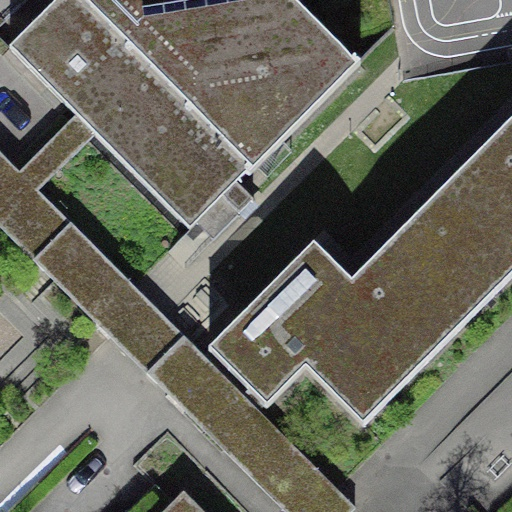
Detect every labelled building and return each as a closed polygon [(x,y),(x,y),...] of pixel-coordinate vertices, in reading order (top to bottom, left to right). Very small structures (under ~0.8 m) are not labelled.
[(60,0),(10,51),(69,110),(92,134),(190,231),(197,225),(213,241),(253,201),(237,184),(247,174),(250,177),(360,66),(354,61),(351,64),(296,9),(299,6),(295,1),(292,4),(287,0),(60,0)] [(12,167),(0,154),(0,227),(286,511),(357,511),(359,511),(259,412),(253,419),(236,402),(243,396),(36,190),(92,134),(69,110),(12,167)] [(511,122),(351,284),(314,246),(209,352),(248,391),(243,396),(236,402),(253,419),(259,412),(264,407),(267,409),(305,371),(363,428),(511,278),(511,122)] [(164,511),(173,503),(155,485),(127,511),(164,511)] [(202,511),(184,493),(173,503),(164,511),(202,511)]
